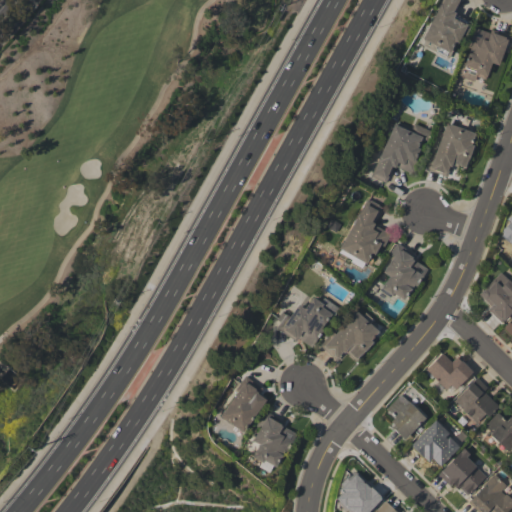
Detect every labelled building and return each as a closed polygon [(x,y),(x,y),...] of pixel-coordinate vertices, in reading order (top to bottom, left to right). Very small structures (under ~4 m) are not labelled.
[(452,53),(466,21),(451,15),(457,0),(439,0),(422,40),(452,53)] [(498,65),(508,38),(476,27),(459,76),(474,81),(476,76),(485,79),(490,62),(498,65)] [(476,132),(444,122),(428,170),(445,175),(449,164),(464,169),(476,132)] [(392,123),(370,176),(384,182),(391,165),(409,173),(422,141),(425,142),(430,130),(414,123),(410,131),(392,123)] [(340,249),(368,263),(377,244),(383,247),(390,233),(371,224),(380,205),(364,198),(340,249)] [(381,288),(406,301),(426,263),(394,246),(381,272),(387,275),(381,288)] [(502,321),(511,311),(511,309),(509,307),(511,304),(511,283),(500,271),(476,295),(502,321)] [(337,306),(323,297),(320,301),(312,296),(304,308),(297,304),(289,317),(282,312),(274,325),(309,348),(337,306)] [(336,360),(345,351),(355,359),(379,331),(355,310),(322,348),(336,360)] [(470,370),(456,356),(451,362),(441,352),(424,369),(449,393),(470,370)] [(452,400),(477,424),(496,404),(483,391),(486,387),(475,377),(452,400)] [(267,397),(244,379),(217,415),(241,432),(267,397)] [(425,417),(400,394),(380,415),(405,438),(425,417)] [(506,451),(511,445),(511,414),(505,421),(497,412),(483,426),(506,451)] [(276,468),(295,430),(263,415),(251,440),(258,443),(252,456),(276,468)] [(459,446),(434,420),(409,444),(427,462),(432,458),(439,466),(459,446)] [(439,471),(464,498),(486,476),(461,450),(439,471)] [(349,511),(367,511),(381,498),(353,470),(338,485),(344,491),(336,498),(349,511)] [(487,511),(505,511),(511,506),(511,501),(501,490),(505,486),(495,474),(467,500),(478,511),(487,511)] [(396,511),(383,500),(372,511),(396,511)]
